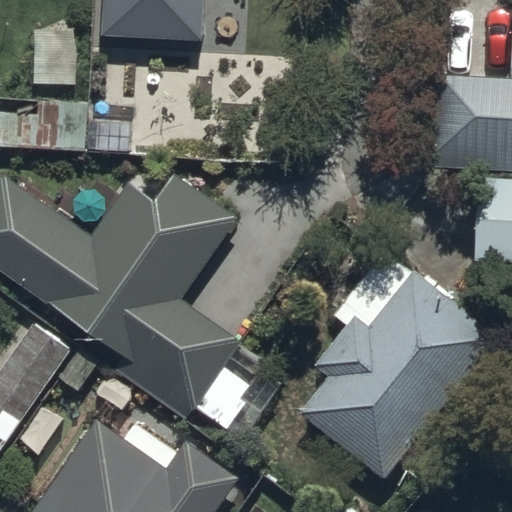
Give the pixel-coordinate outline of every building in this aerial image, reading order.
[(201,0),(103,0),(102,33),(199,39),(201,0)] [(511,88),(441,84),(436,172),(511,176),(511,88)] [(246,348),(193,310),(249,231),(183,184),(161,214),(131,193),(96,242),(10,181),(0,195),(0,273),(199,414),(246,348)] [(511,189),(474,187),(469,268),(511,270),(511,189)] [(417,284),(374,338),(362,328),(322,380),(334,389),(305,427),(393,495),(505,352),(417,284)] [(0,388),(0,411),(24,428),(75,357),(40,332),(0,388)] [(232,511),(246,493),(182,448),(166,471),(108,430),(49,511),(232,511)]
